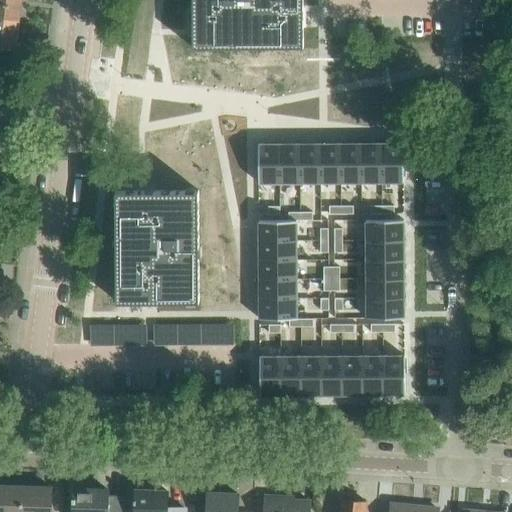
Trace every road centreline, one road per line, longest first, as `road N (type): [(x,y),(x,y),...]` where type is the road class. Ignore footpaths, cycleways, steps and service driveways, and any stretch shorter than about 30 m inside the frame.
road 1 (residential): [(457,467),(29,443)]
road 2 (residential): [(29,443),(65,112)]
road 3 (residential): [(457,467),(457,192)]
road 4 (residential): [(320,7),(474,0)]
